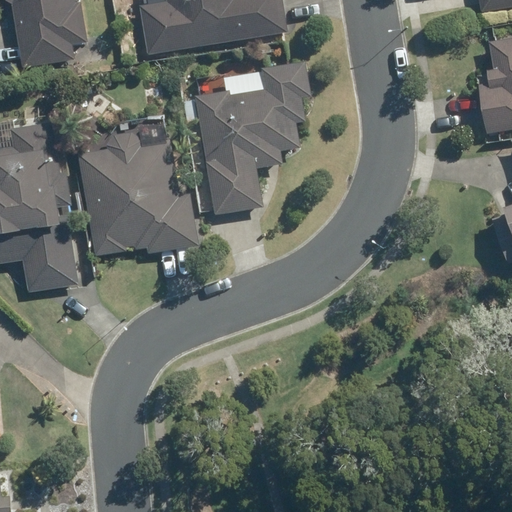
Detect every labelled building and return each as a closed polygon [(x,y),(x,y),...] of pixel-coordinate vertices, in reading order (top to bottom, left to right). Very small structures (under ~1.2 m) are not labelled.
[(17,0),(23,3),(33,67),(85,59),(82,45),(98,43),(91,2),(85,3),(84,0),(17,0)] [(164,0),(165,2),(139,6),(147,54),(287,32),(281,0),(164,0)] [(511,0),(478,0),(480,11),(511,6),(511,0)] [(511,38),(489,42),(492,69),(485,70),(487,84),(480,85),(486,131),(511,128),(511,38)] [(302,62),(260,69),(264,90),(229,95),(228,90),(194,96),(195,100),(182,102),(186,122),(198,120),(213,214),(261,206),(255,169),(280,165),(278,151),(298,148),(294,122),(303,121),(299,97),(308,96),(302,62)] [(8,128),(12,148),(0,149),(0,262),(21,259),(26,292),(77,284),(65,206),(70,206),(65,171),(57,172),(50,122),(8,128)] [(105,145),(106,150),(78,155),(94,256),(145,247),(146,255),(197,246),(188,194),(178,196),(168,139),(139,144),(139,139),(129,133),(113,135),(105,145)] [(511,203),(501,208),(503,215),(492,220),(507,262),(511,260),(511,203)] [(0,511),(9,511),(8,497),(0,497),(0,511)]
